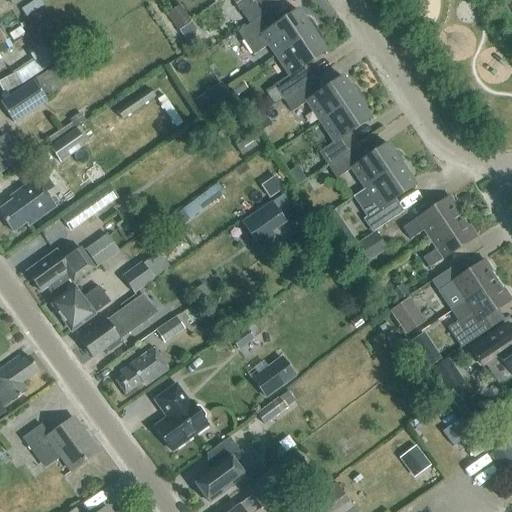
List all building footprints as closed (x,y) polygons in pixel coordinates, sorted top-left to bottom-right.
[(6,0),(13,8),(24,0),(6,0)] [(231,0),(249,25),(272,9),(265,0),(231,0)] [(168,63),(185,51),(149,1),(132,13),(168,63)] [(165,11),(182,42),(195,35),(179,4),(165,11)] [(268,46),(276,57),(316,30),(311,22),(308,20),(306,20),(303,20),(296,10),(295,11),(296,13),(270,31),(261,18),(238,34),(253,56),(268,46)] [(282,100),(306,85),(297,72),(324,54),(325,56),(326,55),(320,45),(321,43),(322,40),(321,37),(316,30),(276,57),(289,77),(273,87),(282,100)] [(64,86),(53,69),(34,81),(45,98),(64,86)] [(22,85),(16,74),(0,82),(0,89),(3,95),(22,85)] [(306,85),(282,100),(291,114),(307,103),(320,123),(361,96),(356,89),(353,87),(350,86),(348,87),(341,77),(339,78),(341,80),(314,98),(306,85)] [(235,98),(247,90),(241,80),(229,88),(235,98)] [(0,103),(14,123),(46,102),(33,82),(0,103)] [(194,101),(202,115),(229,97),(220,84),(194,101)] [(148,89),(115,112),(121,120),(154,97),(148,89)] [(361,96),(320,123),(334,144),(318,154),(327,167),(351,152),(342,139),(368,121),(370,123),(371,122),(364,112),(366,110),(367,107),(366,104),(361,96)] [(86,121),(81,113),(68,121),(74,129),(86,121)] [(271,125),(264,114),(252,122),(259,134),(271,125)] [(49,149),(60,163),(86,145),(75,130),(49,149)] [(0,174),(5,171),(20,160),(4,136),(0,138),(0,174)] [(257,147),(250,137),(239,144),(246,155),(257,147)] [(359,165),(351,152),(327,167),(336,181),(352,170),(365,190),(406,163),(400,155),(398,154),(395,153),(392,154),(386,144),(384,145),(386,147),(359,165)] [(411,171),(406,163),(365,190),(353,199),(366,219),(363,221),(372,234),(395,219),(387,206),(413,188),(415,190),(416,189),(409,179),(411,177),(411,174),(411,171)] [(306,181),(297,167),(287,173),(296,187),(306,181)] [(0,209),(0,213),(13,232),(26,224),(28,227),(55,208),(46,195),(54,190),(44,175),(17,193),(20,196),(0,209)] [(221,197),(225,195),(217,184),(213,186),(176,215),(184,226),(221,197)] [(60,218),(70,232),(86,221),(118,199),(108,185),(77,207),(60,218)] [(430,240),(461,219),(455,210),(457,208),(450,198),(402,230),(410,241),(424,232),(430,240)] [(269,203),(239,224),(252,241),(267,230),(270,234),(284,224),(269,203)] [(355,242),(334,211),(322,218),(344,250),(355,242)] [(461,219),(430,240),(436,250),(422,259),(429,270),(476,238),(469,227),(467,229),(461,219)] [(386,251),(374,233),(351,248),(363,266),(386,251)] [(178,256),(190,251),(183,235),(171,240),(178,256)] [(84,252),(96,268),(117,253),(105,237),(84,252)] [(61,263),(54,253),(25,274),(39,294),(45,289),(49,294),(68,280),(71,284),(93,270),(79,250),(61,263)] [(141,266),(140,265),(120,279),(132,295),(152,281),(151,280),(168,268),(158,254),(141,266)] [(443,289),(437,293),(451,313),(465,304),(496,283),(490,273),(492,272),(485,261),(443,289)] [(491,330),(484,320),(511,301),(504,291),(502,292),(496,283),(465,304),(451,313),(450,313),(457,323),(447,330),(461,350),(491,330)] [(408,295),(401,284),(390,291),(397,302),(408,295)] [(59,317),(71,333),(109,305),(97,289),(81,301),(73,291),(52,306),(55,310),(53,311),(58,318),(59,317)] [(130,331),(155,313),(143,296),(118,314),(79,342),(84,349),(82,350),(86,356),(88,355),(91,360),(105,350),(108,354),(122,344),(119,339),(130,331)] [(400,305),(390,312),(405,335),(424,322),(409,300),(400,305)] [(155,334),(163,346),(182,332),(182,331),(198,319),(191,308),(155,334)] [(350,323),(355,330),(363,325),(357,317),(350,323)] [(245,328),(229,339),(238,352),(254,340),(252,338),(259,334),(250,322),(244,327),(245,328)] [(379,328),(391,347),(398,342),(386,324),(379,328)] [(492,335),(470,350),(480,366),(483,369),(499,358),(511,376),(511,375),(511,331),(508,324),(492,335)] [(420,359),(427,370),(441,360),(434,349),(420,359)] [(167,372),(152,350),(118,375),(121,379),(115,383),(124,396),(140,384),(144,389),(167,372)] [(18,358),(0,370),(0,416),(5,413),(2,409),(12,402),(25,393),(20,385),(38,372),(28,358),(21,362),(18,358)] [(280,358),(250,378),(265,399),(294,378),(280,358)] [(445,362),(430,371),(445,393),(453,388),(459,383),(452,373),(445,362)] [(154,428),(172,453),(207,427),(203,422),(204,417),(199,409),(193,408),(189,403),(176,386),(154,402),(163,415),(166,413),(169,417),(154,428)] [(280,401),(257,417),(264,426),(286,410),(295,404),(289,395),(280,401)] [(471,433),(461,419),(441,433),(451,447),(471,433)] [(42,426),(23,440),(36,458),(52,447),(71,473),(98,453),(74,420),(50,437),(42,426)] [(213,466),(192,481),(209,504),(244,479),(234,465),(243,458),(229,439),(206,455),(213,466)] [(489,456),(506,478),(511,473),(511,453),(505,444),(489,456)] [(415,478),(430,467),(415,447),(400,458),(415,478)] [(261,495),(305,464),(296,451),(252,482),(261,495)] [(337,481),(345,492),(359,482),(351,471),(337,481)] [(298,511),(346,511),(351,509),(334,486),(298,511)] [(251,497),(230,511),(255,511),(260,509),(251,497)]
